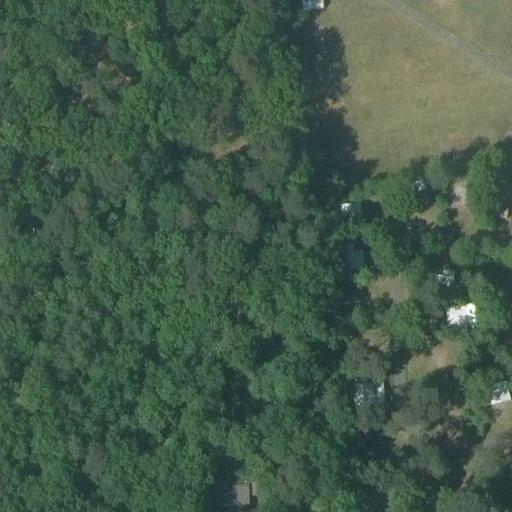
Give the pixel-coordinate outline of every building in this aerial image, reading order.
[(324,12),(323,0),(304,0),(305,12),(324,12)] [(463,179),(449,181),(452,205),(466,204),(463,179)] [(410,182),(412,210),(429,209),(428,181),(410,182)] [(511,349),(511,328),(503,331),(507,351),(511,349)] [(253,498),(253,484),(213,485),(215,511),(246,511),(246,499),(253,498)] [(350,496),(351,511),(382,511),(382,509),(394,507),(392,491),(350,496)]
